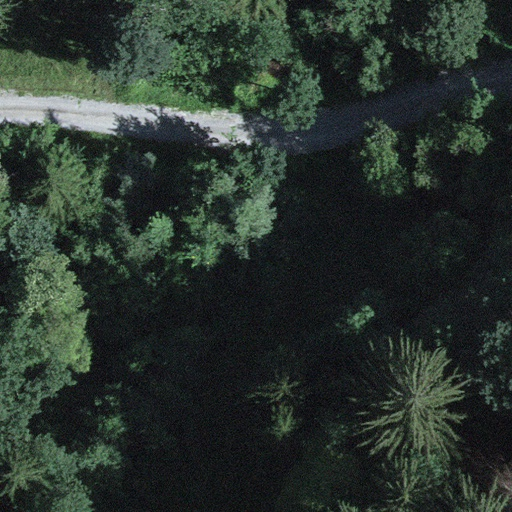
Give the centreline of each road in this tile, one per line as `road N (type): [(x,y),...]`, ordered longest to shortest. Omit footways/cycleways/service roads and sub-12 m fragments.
road 1 (track): [(511,78),(212,59),(0,98)]
road 2 (trunk): [(511,498),(279,492),(0,469)]
